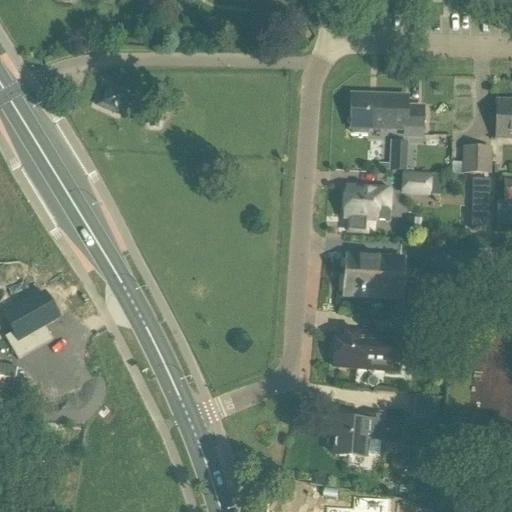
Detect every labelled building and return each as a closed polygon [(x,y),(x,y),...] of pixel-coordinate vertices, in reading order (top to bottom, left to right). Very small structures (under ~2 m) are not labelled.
[(476,64),(430,65),(431,91),(444,90),(445,105),(455,104),(454,77),(461,77),(461,81),(477,81),(476,64)] [(105,86),(96,106),(117,115),(125,95),(105,86)] [(407,100),(352,97),(351,130),(405,132),(405,137),(422,138),(423,110),(407,109),(407,100)] [(511,140),(511,102),(498,103),(497,140),(511,140)] [(389,172),(396,172),(407,173),(408,143),(390,142),(389,172)] [(463,151),(462,170),(486,171),(487,152),(463,151)] [(428,195),(429,178),(404,177),(403,193),(428,195)] [(471,194),(489,194),(489,181),(472,181),(471,194)] [(390,194),(346,190),(344,221),(376,223),(377,212),(389,213),(390,194)] [(348,259),(345,297),(402,301),(404,263),(348,259)] [(43,294),(3,316),(13,334),(5,339),(18,362),(52,342),(45,329),(58,321),(47,301),(43,294)] [(444,326),(419,324),(417,342),(443,345),(444,326)] [(336,341),(336,346),(329,346),(328,361),(335,361),(334,369),(395,374),(396,367),(399,368),(401,346),(398,345),(398,340),(344,335),(343,342),(336,341)] [(367,419),(367,424),(337,421),(336,439),(331,440),(328,443),(327,449),(330,453),(335,455),(334,458),(365,460),(366,442),(381,443),(383,420),(367,419)] [(455,458),(456,428),(441,428),(441,458),(455,458)] [(353,510),(327,508),(326,511),(388,511),(390,500),(354,498),(353,510)]
